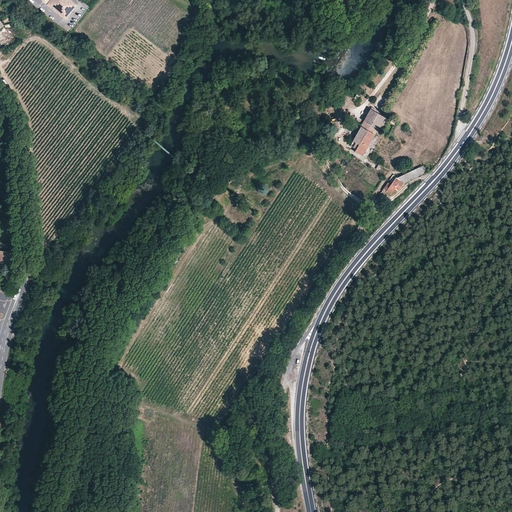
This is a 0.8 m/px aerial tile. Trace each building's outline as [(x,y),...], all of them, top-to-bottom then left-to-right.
[(69,0),(50,0),(46,5),(63,20),(76,5),(69,0)] [(360,127),(375,135),(385,117),(370,109),(360,127)] [(350,146),(363,155),(375,135),(360,127),(350,146)] [(421,176),(428,172),(425,165),(417,168),(421,175),(421,176)] [(398,177),(397,176),(391,184),(389,182),(384,189),(392,194),(396,188),(400,191),(404,183),(421,175),(417,168),(398,177)] [(359,226),(344,249),(348,252),(363,229),(359,226)] [(0,259),(7,260),(7,257),(11,257),(11,249),(11,238),(5,238),(4,243),(0,242),(0,259)]
